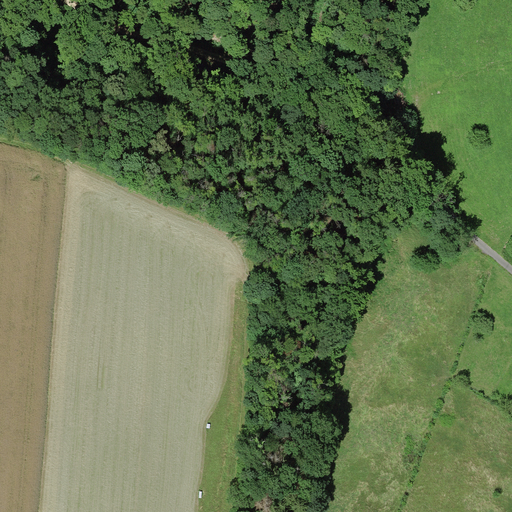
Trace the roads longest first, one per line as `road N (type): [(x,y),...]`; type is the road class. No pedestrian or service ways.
road 1 (track): [(239,511),(258,298),(258,267),(246,246),(226,229),(74,162),(0,138)]
road 2 (track): [(282,79),(336,92),(374,116),(452,217),(511,270)]
road 3 (track): [(62,0),(124,31),(282,79)]
